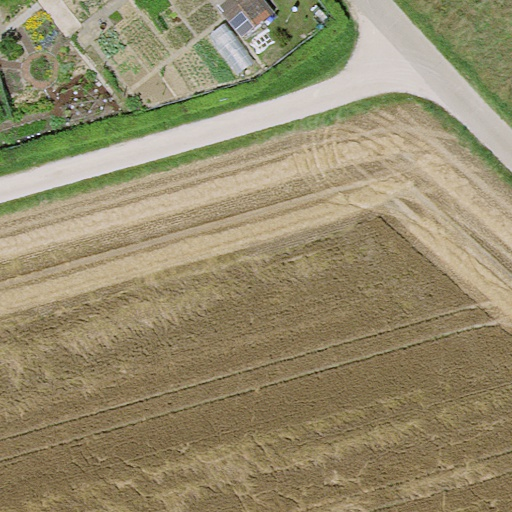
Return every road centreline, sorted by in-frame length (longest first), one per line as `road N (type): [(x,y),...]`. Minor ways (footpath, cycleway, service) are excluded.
road 1 (track): [(0,192),(379,76),(401,46)]
road 2 (track): [(511,152),(401,46),(365,0)]
